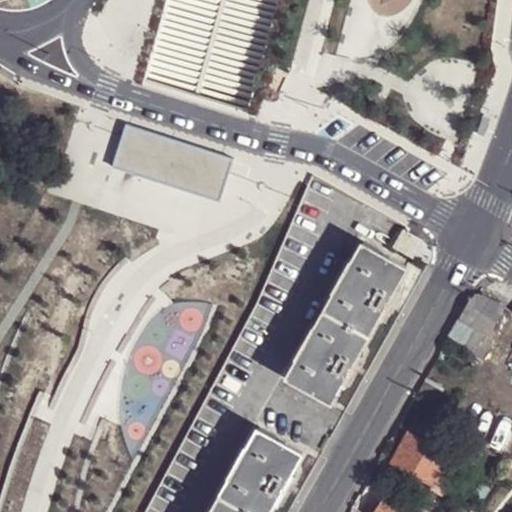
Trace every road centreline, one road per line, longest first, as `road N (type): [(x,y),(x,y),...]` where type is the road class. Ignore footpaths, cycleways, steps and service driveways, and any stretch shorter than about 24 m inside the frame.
road 1 (trunk): [(58,511),(217,99),(241,0)]
road 2 (trunk): [(194,0),(174,85),(14,511)]
road 3 (tertiary): [(475,236),(322,511)]
